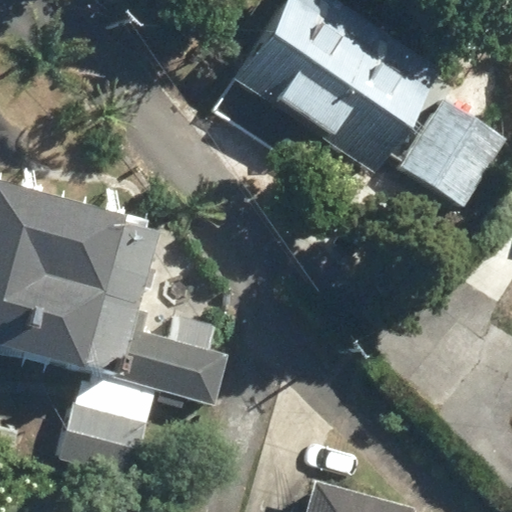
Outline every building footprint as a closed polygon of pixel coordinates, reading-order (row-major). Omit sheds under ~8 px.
[(440,68),(339,0),(285,0),(232,80),(371,173),(440,68)] [(499,134),(445,96),(390,178),(442,214),(499,134)] [(129,213),(0,178),(0,347),(90,371),(81,407),(69,404),(56,459),(133,479),(156,391),(204,402),(216,355),(210,353),(218,326),(180,316),(174,341),(134,331),(159,230),(126,220),(129,213)] [(17,428),(0,423),(0,450),(10,453),(17,428)] [(414,511),(416,504),(315,479),(305,511),(414,511)]
